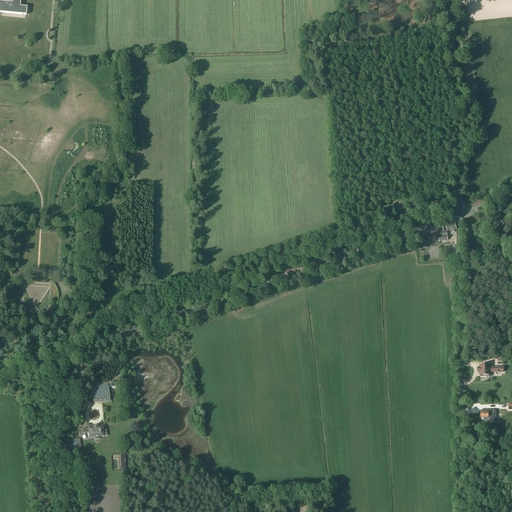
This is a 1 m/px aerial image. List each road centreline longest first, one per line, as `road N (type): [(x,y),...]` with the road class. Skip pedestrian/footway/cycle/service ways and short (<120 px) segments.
road 1 (tertiary): [(0,375),(463,213)]
road 2 (unclassified): [(458,511),(460,234)]
road 3 (tertiary): [(463,213),(443,0)]
road 4 (track): [(459,186),(340,225)]
